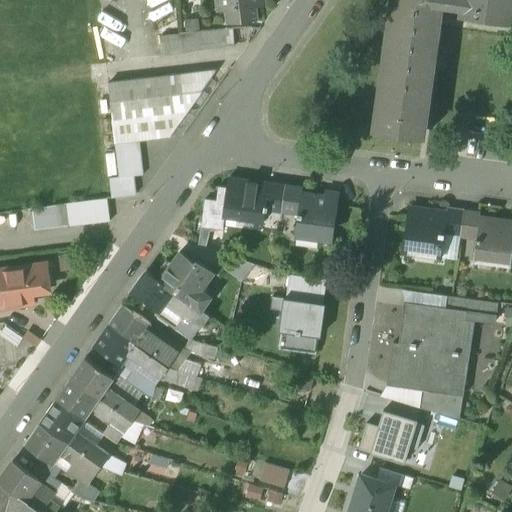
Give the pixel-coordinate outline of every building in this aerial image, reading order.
[(218,0),(220,11),(227,10),(257,7),(262,6),(261,0),(218,0)] [(424,138),(443,5),(439,4),(439,0),(393,0),(375,131),(424,138)] [(511,0),(464,0),(463,8),(462,15),(511,22),(511,16),(511,0)] [(258,19),(257,7),(227,10),(228,23),(258,19)] [(179,35),(182,55),(234,47),(232,28),(179,33),(179,35)] [(182,55),(179,35),(160,37),(163,57),(182,55)] [(217,70),(181,75),(185,112),(187,112),(217,70)] [(108,83),(113,120),(136,118),(185,112),(184,99),(181,75),(108,83)] [(185,112),(136,118),(138,141),(170,138),(169,136),(187,112),(185,112)] [(143,176),(138,141),(136,118),(113,120),(112,120),(118,177),(109,178),(111,192),(112,198),(135,195),(133,177),(143,176)] [(209,228),(223,231),(223,227),(224,217),(256,221),(264,222),(265,210),(269,184),(259,183),(259,182),(256,183),(228,178),(227,188),(218,187),(217,193),(221,193),(221,201),(216,201),(205,199),(201,227),(209,228)] [(265,210),(282,213),(285,187),(269,184),(265,210)] [(302,189),(285,187),(282,213),(298,215),(301,194),(302,189)] [(301,194),(339,199),(339,194),(302,189),(301,194)] [(318,241),(333,243),(339,199),(301,194),(298,215),(296,233),(319,236),(318,241)] [(107,199),(83,202),(86,225),(110,222),(107,199)] [(70,227),(86,225),(83,202),(67,204),(70,227)] [(404,248),(441,253),(444,235),(447,214),(410,208),(404,248)] [(444,235),(460,237),(464,211),(448,209),(447,214),(444,235)] [(480,214),(464,211),(460,237),(477,240),(480,218),(480,214)] [(224,217),(223,227),(255,231),(256,221),(224,217)] [(474,258),(511,263),(511,257),(511,222),(480,218),(477,240),(474,258)] [(206,248),(209,228),(201,227),(198,245),(206,248)] [(295,238),(318,241),(319,236),(296,233),(295,238)] [(441,258),(441,253),(404,248),(403,253),(441,258)] [(167,260),(155,277),(174,290),(202,310),(211,298),(201,291),(215,272),(198,260),(196,263),(181,252),(172,264),(167,260)] [(223,268),(242,282),(254,265),(231,257),(223,268)] [(511,263),(474,258),(473,263),(510,268),(511,263)] [(0,307),(5,307),(5,305),(31,301),(32,303),(33,303),(31,290),(37,289),(37,290),(38,290),(38,289),(48,288),(48,289),(49,288),(48,279),(47,279),(45,264),(0,270),(0,307)] [(132,293),(159,312),(166,302),(174,290),(155,277),(147,272),(132,293)] [(288,288),(312,291),(314,278),(289,275),(288,288)] [(327,279),(314,278),(312,291),(311,297),(324,299),(327,279)] [(279,349),(316,354),(324,299),(311,297),(312,291),(288,288),(284,311),(282,311),(280,330),(282,331),(279,349)] [(174,290),(166,302),(185,315),(200,326),(208,314),(202,310),(174,290)] [(402,290),(405,303),(442,308),(444,296),(402,290)] [(460,312),(466,313),(468,299),(453,298),(444,296),(442,308),(460,311),(460,312)] [(498,304),(468,299),(466,313),(496,317),(498,304)] [(178,325),(185,315),(166,302),(159,312),(178,325)] [(405,303),(399,344),(448,351),(455,352),(460,312),(460,311),(442,308),(405,303)] [(109,325),(136,344),(145,333),(148,329),(151,324),(124,305),(109,325)] [(466,313),(460,312),(455,352),(461,353),(466,313)] [(466,313),(461,353),(469,354),(473,321),(495,324),(496,317),(466,313)] [(176,329),(190,339),(200,326),(185,315),(178,325),(176,329)] [(122,365),(129,356),(136,344),(109,325),(94,346),(115,360),(122,365)] [(0,333),(0,337),(15,348),(22,338),(5,326),(0,333)] [(165,341),(148,329),(145,333),(162,345),(165,341)] [(162,345),(145,333),(136,344),(169,367),(180,352),(165,341),(162,345)] [(167,337),(165,341),(180,352),(169,367),(170,368),(178,370),(186,360),(191,353),(185,350),(167,337)] [(207,345),(190,339),(186,349),(204,355),(207,345)] [(169,367),(136,344),(129,356),(161,378),(169,367)] [(442,392),(448,351),(399,344),(393,344),(387,385),(424,391),(442,393),(442,392)] [(449,392),(455,352),(448,351),(442,392),(449,392)] [(455,352),(449,392),(449,394),(463,396),(469,354),(461,353),(455,352)] [(157,385),(161,378),(129,356),(122,365),(133,373),(135,370),(157,385)] [(72,378),(100,398),(107,388),(114,377),(86,358),(72,378)] [(116,374),(127,381),(133,373),(122,365),(115,360),(109,369),(116,374)] [(200,366),(186,360),(178,370),(197,376),(200,366)] [(179,386),(198,391),(203,378),(197,376),(178,370),(170,368),(169,367),(161,378),(179,386)] [(149,397),(160,401),(164,390),(156,387),(157,385),(135,370),(133,373),(127,381),(144,394),(149,397)] [(127,381),(116,374),(114,377),(107,388),(135,407),(144,394),(127,381)] [(289,385),(310,392),(313,381),(292,374),(289,385)] [(86,418),(93,408),(100,398),(72,378),(57,399),(86,418)] [(424,391),(387,385),(380,396),(387,398),(421,408),(422,403),(424,391)] [(135,407),(107,388),(100,398),(133,421),(140,411),(135,407)] [(422,403),(447,407),(449,394),(449,392),(442,392),(442,393),(424,391),(422,403)] [(463,396),(449,394),(447,407),(422,403),(421,408),(422,408),(460,420),(463,396)] [(133,421),(100,398),(93,408),(112,422),(126,432),(133,421)] [(387,398),(384,409),(418,420),(422,408),(421,408),(387,398)] [(41,422),(68,442),(76,432),(82,423),(83,421),(86,418),(57,399),(56,401),(54,403),(41,422)] [(418,420),(384,409),(378,426),(370,453),(405,463),(411,444),(418,420)] [(153,421),(140,411),(133,421),(144,425),(149,426),(153,421)] [(426,422),(418,420),(411,444),(418,447),(426,422)] [(82,423),(76,432),(96,447),(104,435),(103,435),(83,421),(82,423)] [(112,422),(110,426),(123,435),(121,438),(135,445),(144,425),(133,421),(126,432),(112,422)] [(54,463),(61,453),(68,442),(41,422),(26,444),(43,456),(54,464),(54,463)] [(370,453),(378,426),(367,423),(359,449),(370,453)] [(104,435),(117,444),(121,438),(123,435),(110,426),(103,435),(104,435)] [(96,447),(76,432),(68,442),(101,466),(109,456),(96,447)] [(101,466),(68,442),(61,453),(75,463),(94,477),(97,472),(101,466)] [(75,463),(61,453),(54,463),(62,468),(68,473),(70,471),(75,463)] [(150,463),(167,468),(170,460),(152,455),(150,463)] [(36,466),(54,479),(62,468),(54,463),(54,464),(43,456),(36,466)] [(101,466),(123,472),(126,465),(109,456),(101,466)] [(0,480),(0,482),(26,501),(33,491),(40,481),(30,474),(29,473),(13,462),(0,480)] [(80,479),(88,485),(94,477),(75,463),(70,471),(80,479)] [(259,480),(284,488),(290,471),(265,463),(259,480)] [(54,479),(36,466),(30,474),(40,481),(56,492),(62,484),(54,479)] [(379,468),(375,480),(394,486),(410,490),(413,479),(379,468)] [(375,480),(361,475),(349,511),(385,511),(394,486),(375,480)] [(511,484),(501,478),(493,492),(507,500),(511,491),(511,484)] [(80,479),(78,481),(89,489),(83,498),(94,500),(100,493),(88,485),(80,479)] [(49,502),(56,492),(40,481),(33,491),(49,502)] [(80,497),(83,498),(89,489),(78,481),(71,491),(74,493),(80,497)] [(0,511),(20,511),(27,501),(26,501),(0,482),(0,511)] [(71,491),(62,484),(56,492),(49,502),(57,508),(62,511),(74,493),(71,491)] [(49,502),(33,491),(26,501),(27,501),(42,511),(54,511),(57,508),(49,502)] [(42,511),(27,501),(20,511),(42,511)]
